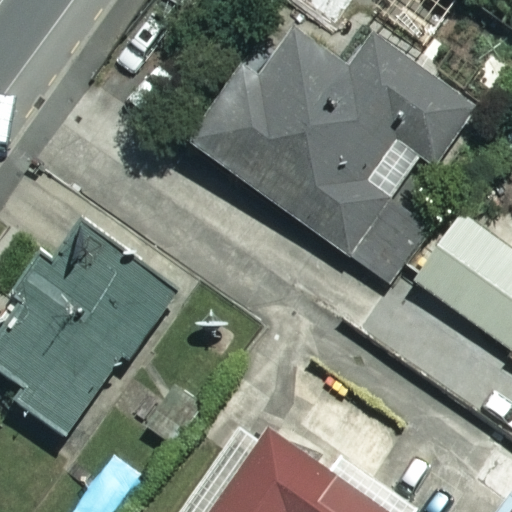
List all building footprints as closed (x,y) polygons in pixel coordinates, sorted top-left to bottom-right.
[(352,78),(275,26),(189,156),(384,287),(421,231),(406,220),(478,114),(374,44),(352,78)] [(511,231),(471,202),(410,286),(511,360),(511,231)] [(86,236),(0,348),(0,384),(17,397),(9,408),(68,453),(179,307),(86,236)] [(413,511),(325,448),(310,470),(245,423),(180,511),(413,511)] [(118,511),(143,479),(116,459),(76,511),(118,511)]
